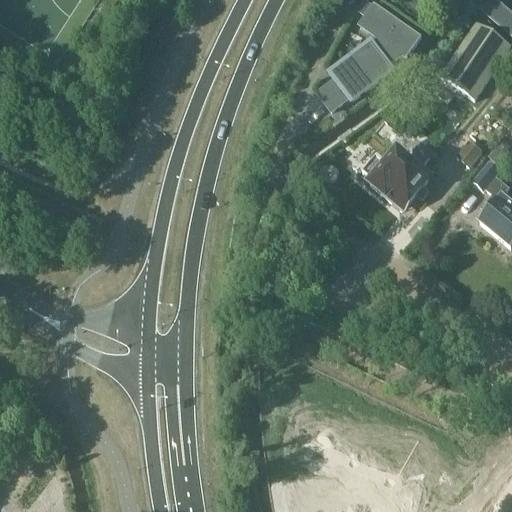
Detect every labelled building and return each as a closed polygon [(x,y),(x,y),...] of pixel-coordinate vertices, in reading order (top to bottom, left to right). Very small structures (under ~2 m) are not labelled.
[(489,0),(480,11),(511,38),(511,13),(496,0),(489,0)] [(330,85),(315,96),(329,117),(345,105),(347,108),(392,74),(388,70),(399,61),(404,63),(421,40),(373,7),(356,28),(375,42),(324,78),(330,85)] [(476,105),(511,50),(511,40),(480,20),(440,81),(476,105)] [(469,172),(483,156),(469,144),(456,160),(469,172)] [(430,197),(422,190),(428,183),(419,175),(430,162),(418,152),(407,165),(397,157),(386,169),(377,161),(363,177),(372,185),(370,188),(386,202),(390,197),(405,210),(414,199),(423,206),(430,197)] [(511,201),(505,196),(508,192),(494,181),(499,176),(489,168),(474,185),(483,193),(485,190),(494,197),(482,211),(487,216),(480,225),(511,251),(511,249),(511,201)] [(391,329),(396,323),(387,315),(382,321),(391,329)] [(267,404),(261,417),(267,420),(265,423),(305,442),(306,440),(405,488),(404,490),(410,493),(415,483),(422,468),(430,452),(433,445),(424,441),(427,435),(415,430),(412,436),(401,430),(404,424),(392,419),(390,425),(386,423),(389,418),(386,417),(389,411),(377,406),(375,411),(370,409),(373,403),(361,398),(358,404),(354,401),(356,395),(345,390),(342,396),(330,390),(333,384),(293,365),(291,369),(285,366),(277,383),(283,386),(281,391),(275,388),(269,401),(274,404),(273,407),(267,404)] [(433,445),(430,452),(441,457),(448,442),(437,437),(433,445)] [(511,456),(492,441),(459,483),(491,508),(511,482),(502,474),(511,461),(511,456)] [(422,468),(415,483),(426,488),(433,473),(422,468)] [(459,483),(435,511),(488,511),(491,508),(459,483)]
